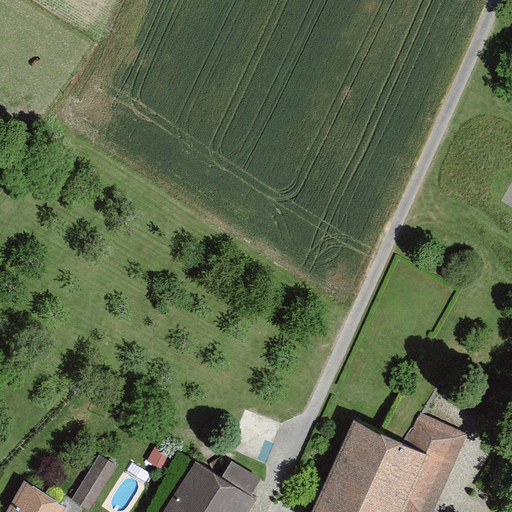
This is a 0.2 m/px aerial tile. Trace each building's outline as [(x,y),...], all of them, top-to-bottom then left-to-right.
[(434,511),(467,434),(421,412),(407,444),(430,455),(404,511),(434,511)] [(407,444),(354,420),(312,511),(404,511),(430,455),(407,444)] [(118,465),(100,455),(73,499),(90,510),(118,465)] [(196,460),(163,511),(250,511),(257,499),(252,496),(262,479),(232,461),(222,476),(196,460)] [(67,511),(69,509),(25,481),(7,511),(67,511)]
